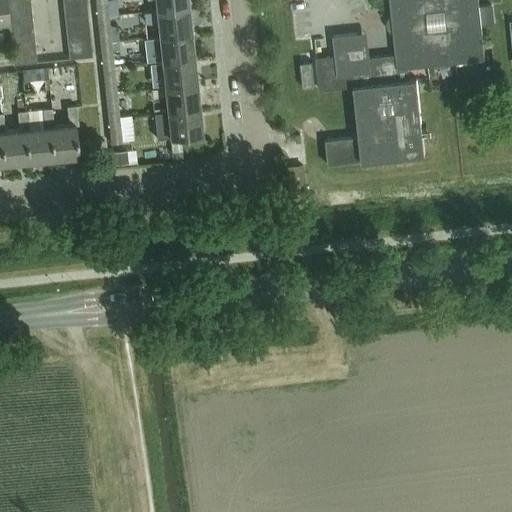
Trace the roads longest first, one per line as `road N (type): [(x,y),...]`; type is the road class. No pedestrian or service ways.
road 1 (secondary): [(0,319),(511,262)]
road 2 (residential): [(0,208),(217,185),(252,168),(256,135),(241,0)]
